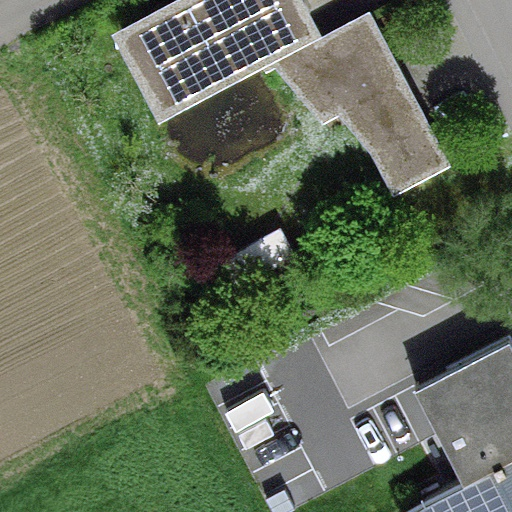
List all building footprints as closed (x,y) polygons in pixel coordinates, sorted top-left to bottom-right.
[(306,24),(293,0),(173,0),(118,29),(157,103),(263,47),(306,24)] [(385,56),(364,14),(315,40),(348,103),(397,78),(385,56)] [(391,185),(440,159),(425,133),(377,159),(391,185)] [(247,287),(304,258),(289,230),(233,259),(247,287)] [(511,511),(511,349),(507,339),(412,389),(462,485),(408,511),(511,511)]
